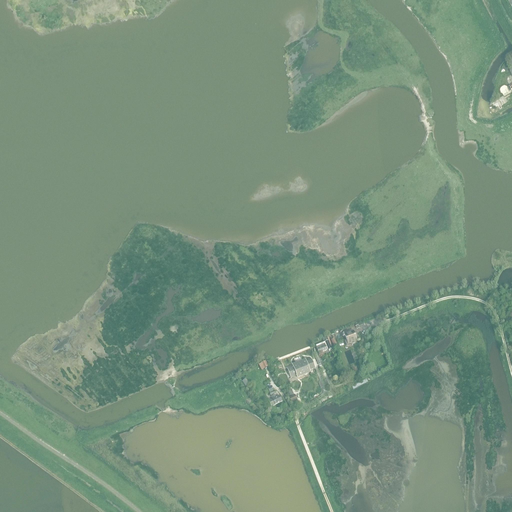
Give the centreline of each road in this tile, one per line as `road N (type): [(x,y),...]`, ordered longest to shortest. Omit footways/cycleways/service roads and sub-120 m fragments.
road 1 (track): [(385,320),(440,298),(479,300),(492,308),(511,377)]
road 2 (unclassified): [(138,511),(0,411)]
